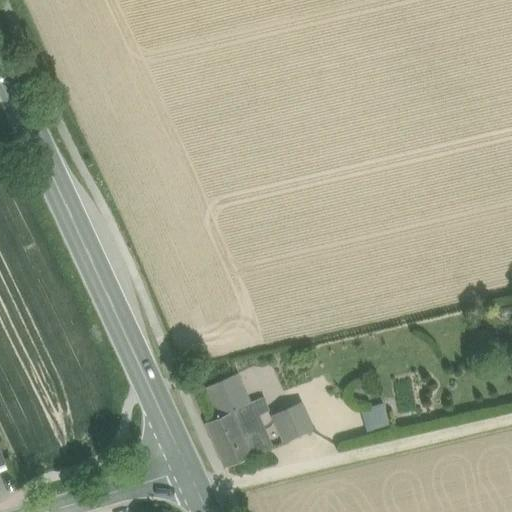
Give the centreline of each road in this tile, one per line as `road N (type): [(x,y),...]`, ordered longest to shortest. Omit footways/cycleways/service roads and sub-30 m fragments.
road 1 (primary): [(0,56),(187,470)]
road 2 (tertiary): [(47,511),(187,470)]
